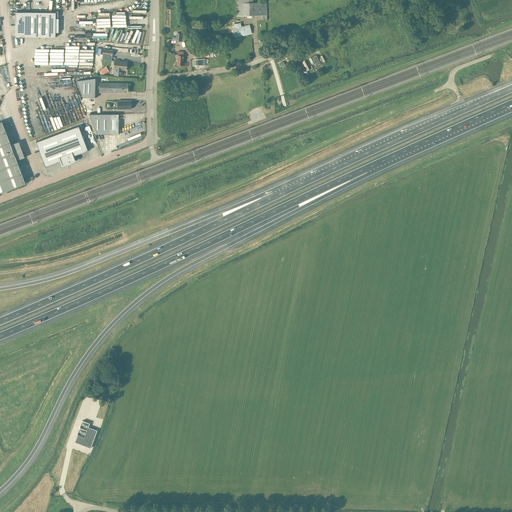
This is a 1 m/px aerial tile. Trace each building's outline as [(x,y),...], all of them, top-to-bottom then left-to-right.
[(267,3),(253,3),(252,0),(236,0),(236,16),(261,16),(261,20),(267,19),(267,16),(267,3)] [(16,13),(15,37),(55,38),(55,13),(16,13)] [(241,28),(240,23),(235,25),(236,28),(232,29),(234,37),(242,35),(242,36),(251,34),(249,26),(241,28)] [(479,40),(488,62),(489,61),(491,60),(483,39),(482,35),(480,36),(478,37),(479,40)] [(316,55),(312,58),(316,66),(320,64),(316,55)] [(304,59),(300,62),(304,68),(300,70),(302,74),(309,70),(304,59)] [(122,70),(126,71),(127,62),(115,61),(114,70),(115,70),(114,75),(122,76),(122,70)] [(75,80),(82,99),(93,99),(93,78),(75,80)] [(497,83),(495,84),(511,122),(511,111),(500,84),(499,82),(497,83)] [(100,83),(99,92),(127,93),(127,84),(100,83)] [(117,101),(117,110),(131,109),(131,101),(117,101)] [(118,115),(88,115),(97,135),(118,135),(118,115)] [(11,145),(8,139),(6,133),(2,122),(0,122),(0,157),(13,153),(11,145)] [(45,167),(60,161),(62,166),(74,161),(72,157),(88,151),(78,126),(36,142),(45,167)] [(12,144),(11,145),(13,153),(21,150),(18,142),(12,144)] [(21,150),(13,153),(16,161),(18,160),(24,158),(21,150)] [(0,193),(25,184),(16,161),(13,153),(0,157),(0,193)] [(96,418),(99,404),(88,402),(87,407),(92,408),(90,417),(96,418)] [(77,435),(75,442),(76,443),(90,448),(97,431),(88,427),(87,431),(84,438),(77,435)] [(70,477),(65,491),(71,493),(76,479),(70,477)]
